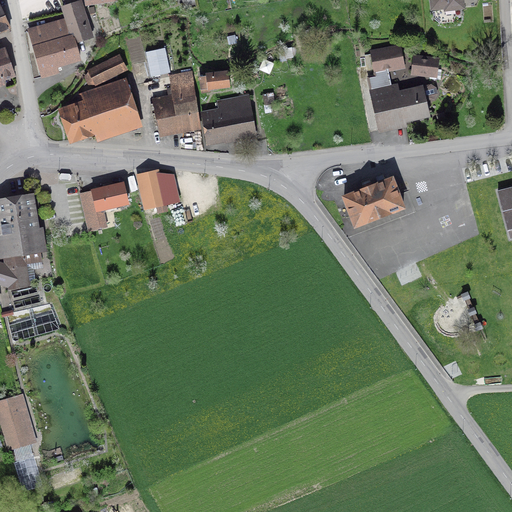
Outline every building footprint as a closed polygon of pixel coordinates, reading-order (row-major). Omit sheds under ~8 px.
[(444,11),(462,8),(461,0),(429,0),(431,10),(444,8),(444,11)] [(76,3),(62,7),(66,21),(71,36),(72,35),(74,43),(89,38),(82,17),(81,17),(76,3)] [(0,32),(4,31),(9,28),(0,8),(0,32)] [(52,41),(71,36),(66,21),(28,32),(34,55),(55,48),(52,41)] [(74,43),(72,35),(71,36),(52,41),(55,48),(34,55),(41,78),(39,71),(79,60),(74,43)] [(387,70),(403,67),(399,48),(370,53),(374,73),(387,70)] [(0,86),(3,85),(1,79),(14,75),(5,52),(0,54),(0,86)] [(87,84),(93,85),(125,68),(119,57),(86,74),(84,78),(87,84)] [(438,61),(413,58),(411,73),(429,75),(429,79),(439,80),(440,71),(436,70),(438,61)] [(390,87),(387,70),(374,73),(375,77),(369,78),(372,90),(369,91),(378,131),(379,131),(378,126),(429,115),(425,101),(433,99),(435,95),(434,88),(430,86),(426,87),(423,91),(390,98),(387,87),(390,87)] [(160,135),(199,127),(191,73),(169,77),(172,97),(152,101),(159,138),(161,138),(160,135)] [(200,90),(228,87),(226,75),(199,78),(200,90)] [(137,118),(124,80),(105,86),(108,96),(60,112),(70,141),(137,118)] [(205,144),(255,134),(248,97),(217,103),(219,115),(201,119),(205,144)] [(158,212),(166,211),(157,172),(137,177),(144,208),(157,206),(158,212)] [(354,226),(402,208),(391,179),(343,198),(354,226)] [(122,184),(108,188),(99,190),(92,193),(93,196),(86,198),(89,213),(126,204),(122,184)] [(511,188),(497,192),(510,239),(511,238),(511,188)] [(41,261),(36,232),(31,197),(0,201),(0,228),(6,269),(10,288),(27,286),(23,263),(41,261)] [(21,399),(0,404),(0,412),(10,449),(29,444),(22,421),(27,419),(21,399)]
